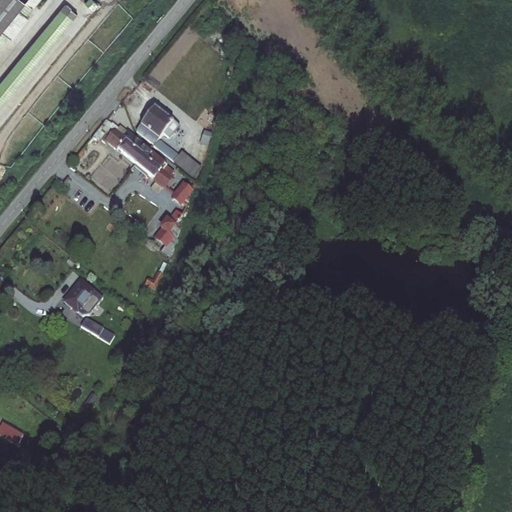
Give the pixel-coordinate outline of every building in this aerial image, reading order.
[(24,0),(0,0),(0,44),(8,35),(12,37),(29,16),(27,15),(34,7),(39,0),(26,0),(26,1),(24,0)] [(67,3),(62,9),(74,19),(79,13),(67,3)] [(0,108),(74,19),(62,9),(0,84),(0,108)] [(180,131),(154,111),(144,124),(135,136),(153,150),(150,153),(171,169),(177,161),(157,146),(163,139),(169,144),(180,131)] [(97,135),(90,144),(94,148),(97,144),(104,150),(106,147),(134,169),(145,154),(118,132),(114,137),(108,133),(110,130),(105,126),(97,135)] [(203,149),(193,141),(189,146),(199,154),(203,149)] [(145,154),(134,169),(153,184),(165,194),(173,184),(171,183),(175,178),(145,154)] [(177,161),(171,169),(189,183),(196,173),(178,159),(177,161)] [(184,209),(189,194),(182,188),(173,200),(184,209)] [(161,233),(154,242),(164,250),(171,241),(167,238),(176,227),(178,228),(181,220),(175,216),(167,226),(165,224),(159,232),(161,233)] [(69,298),(66,302),(79,313),(94,294),(80,284),(69,298)] [(104,331),(86,321),(81,328),(99,339),(104,331)]
